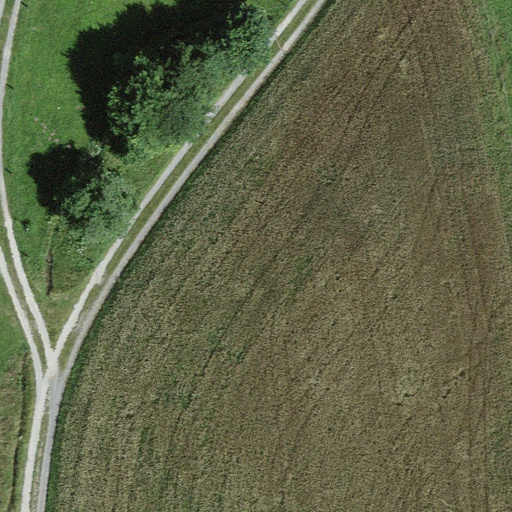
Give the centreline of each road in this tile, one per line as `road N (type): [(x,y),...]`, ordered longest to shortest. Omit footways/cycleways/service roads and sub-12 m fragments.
road 1 (track): [(43,386),(78,312),(188,150),(314,0)]
road 2 (track): [(0,248),(43,386),(30,511)]
